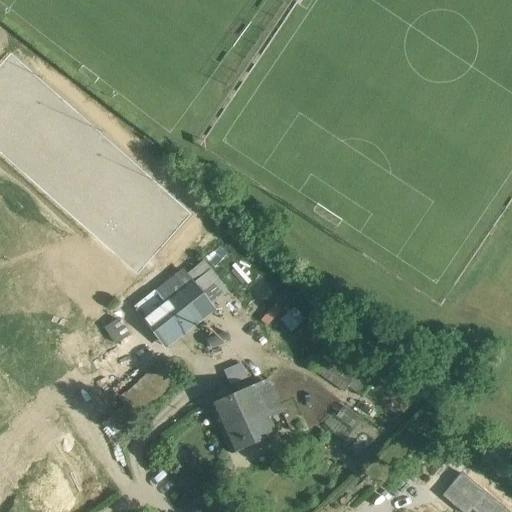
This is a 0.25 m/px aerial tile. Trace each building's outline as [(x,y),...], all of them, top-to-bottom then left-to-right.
[(136,306),(165,344),(228,293),(204,260),(187,274),(183,271),(136,306)] [(120,318),(105,327),(116,344),(131,335),(120,318)] [(371,385),(323,351),(311,367),(345,392),(348,386),(363,397),(371,385)] [(232,454),(250,445),(276,434),(269,417),(282,411),(267,378),(210,404),(232,454)] [(508,511),(461,473),(443,496),(462,511),(469,511),(472,510),(474,511),(508,511)]
